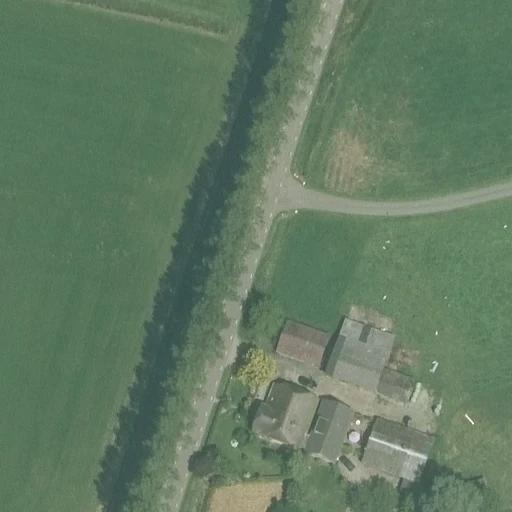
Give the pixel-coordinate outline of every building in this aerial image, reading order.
[(375,395),(384,369),(395,337),(344,319),(324,378),(375,395)] [(319,367),(330,336),(287,321),(275,352),(319,367)] [(413,380),(384,369),(375,395),(405,405),(413,380)] [(440,407),(448,383),(419,373),(411,398),(440,407)] [(301,448),(309,451),(312,438),(306,436),(318,402),(272,386),(264,409),(261,408),(252,433),(300,450),(301,448)] [(312,438),(309,451),(309,453),(336,463),(353,415),(324,404),(312,438)] [(376,418),(360,464),(418,484),(434,439),(376,418)] [(484,481),(464,486),(468,502),(488,497),(484,481)]
